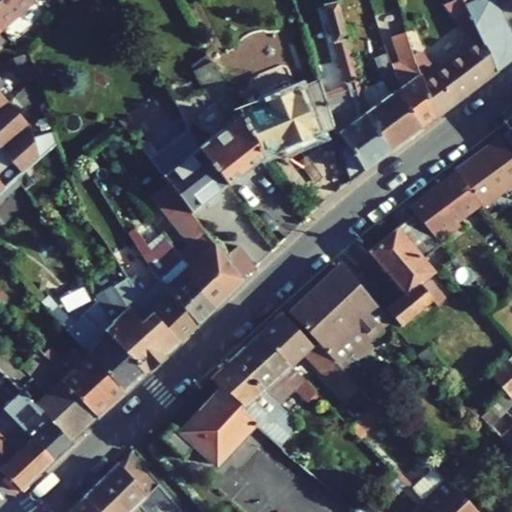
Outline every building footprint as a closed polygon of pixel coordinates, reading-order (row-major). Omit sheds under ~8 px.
[(0,0),(0,31),(32,3),(29,0),(0,0)] [(494,0),(461,0),(465,8),(495,72),(511,59),(511,38),(503,19),(494,0)] [(511,0),(492,0),(502,19),(511,14),(511,0)] [(367,112),(336,2),(321,5),(342,83),(345,83),(347,89),(322,97),(330,126),(332,132),(337,133),(345,146),(338,151),(348,182),(388,153),(363,115),(367,112)] [(495,72),(465,8),(452,18),(470,43),(433,71),(420,53),(413,59),(418,74),(420,81),(434,119),(495,72)] [(413,59),(420,53),(413,30),(405,33),(413,59)] [(413,59),(405,33),(392,37),(401,63),(390,67),(392,72),(397,89),(408,138),(434,119),(420,81),(418,74),(413,59)] [(385,54),(373,58),(380,77),(392,72),(390,67),(385,54)] [(211,137),(197,147),(226,184),(261,156),(238,114),(211,63),(194,73),(210,105),(220,123),(217,125),(220,129),(211,137)] [(397,89),(392,72),(380,77),(388,96),(367,112),(363,115),(388,153),(408,138),(397,89)] [(261,156),(330,126),(322,97),(317,80),(289,92),(280,87),(266,93),(262,102),(263,104),(238,114),(261,156)] [(0,149),(27,125),(6,102),(0,108),(0,149)] [(211,137),(220,129),(217,125),(220,123),(219,119),(205,130),(211,137)] [(0,192),(6,188),(0,181),(0,171),(10,162),(22,174),(55,145),(51,132),(33,138),(28,125),(27,125),(0,149),(0,192)] [(117,133),(111,125),(83,147),(89,155),(97,149),(117,133)] [(511,129),(499,139),(511,156),(511,129)] [(146,143),(139,149),(167,184),(189,213),(226,184),(197,147),(188,130),(156,155),(146,143)] [(332,132),(338,151),(345,146),(337,133),(332,132)] [(481,208),(511,185),(511,156),(499,139),(454,172),(479,205),(481,208)] [(76,185),(88,179),(83,170),(71,176),(76,185)] [(33,183),(24,172),(22,174),(15,180),(23,191),(33,183)] [(457,222),(479,205),(454,172),(407,207),(437,241),(459,224),(457,222)] [(189,213),(167,184),(149,197),(187,246),(176,254),(187,268),(181,273),(211,310),(242,280),(223,257),(189,214),(189,213)] [(429,254),(439,245),(413,214),(402,223),(429,254)] [(437,306),(445,298),(427,277),(433,272),(423,259),(429,254),(402,223),(367,252),(403,294),(385,309),(400,327),(431,300),(437,306)] [(133,229),(127,233),(157,280),(164,289),(197,325),(211,310),(181,273),(187,268),(160,234),(146,246),(133,229)] [(223,257),(242,280),(254,268),(237,246),(223,257)] [(288,313),(316,344),(327,355),(328,355),(344,372),(371,346),(366,341),(388,321),(341,265),(288,313)] [(135,275),(129,281),(150,312),(178,343),(197,325),(164,289),(157,280),(148,290),(135,275)] [(129,281),(126,277),(93,297),(96,302),(109,323),(101,331),(143,374),(178,343),(150,312),(129,281)] [(73,323),(65,330),(87,354),(123,393),(143,374),(101,331),(109,323),(96,302),(73,323)] [(65,330),(73,323),(55,306),(48,312),(65,330)] [(316,344),(315,345),(310,344),(280,312),(257,333),(289,366),(301,355),(345,401),(347,399),(358,388),(344,372),(328,355),(327,355),(316,344)] [(294,388),(306,401),(315,393),(289,366),(257,333),(230,359),(278,404),(294,388)] [(42,355),(38,350),(19,367),(0,348),(0,373),(19,391),(69,442),(95,418),(59,381),(38,359),(42,355)] [(416,355),(424,365),(434,358),(426,348),(416,355)] [(95,418),(123,393),(87,354),(69,372),(47,350),(42,355),(38,359),(59,381),(95,418)] [(252,422),(280,447),(299,424),(278,404),(230,359),(209,379),(219,388),(220,387),(240,406),(238,408),(252,422)] [(505,394),(511,401),(511,368),(506,362),(490,377),(505,394)] [(192,445),(213,464),(252,422),(238,408),(240,406),(220,387),(219,388),(179,432),(192,445)] [(347,399),(361,414),(373,403),(358,388),(347,399)] [(2,409),(50,460),(69,442),(19,391),(1,408),(2,409)] [(306,401),(309,404),(318,396),(315,393),(306,401)] [(504,411),(511,401),(505,394),(496,403),(504,411)] [(347,426),(359,438),(365,433),(363,431),(383,413),(373,403),(361,414),(347,426)] [(489,427),(504,411),(496,403),(480,417),(489,427)] [(0,472),(18,490),(50,460),(2,409),(0,410),(0,472)] [(511,450),(511,424),(499,437),(511,450)] [(160,436),(181,456),(192,445),(179,432),(170,425),(160,436)] [(144,511),(175,511),(179,509),(129,452),(98,481),(125,511),(128,511),(137,504),(144,511)] [(433,466),(410,489),(422,501),(445,479),(433,466)] [(384,485),(395,495),(406,484),(395,474),(384,485)] [(422,501),(433,511),(432,511),(476,511),(445,479),(422,501)] [(125,511),(98,481),(82,496),(96,511),(125,511)] [(96,511),(82,496),(65,511),(96,511)]
